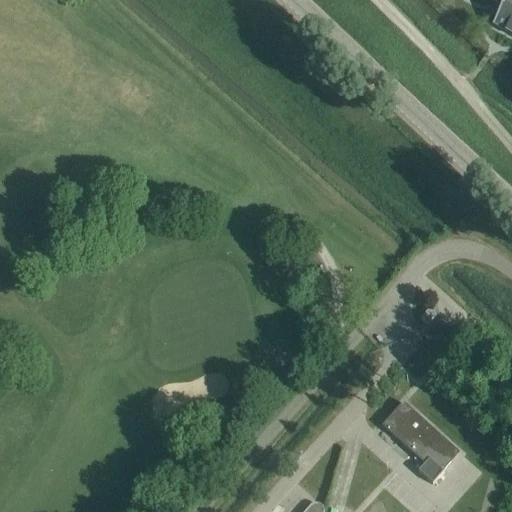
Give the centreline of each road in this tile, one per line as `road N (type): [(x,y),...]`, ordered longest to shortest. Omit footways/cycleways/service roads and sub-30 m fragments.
road 1 (tertiary): [(511,206),(291,0)]
road 2 (unclassified): [(511,146),(378,0)]
